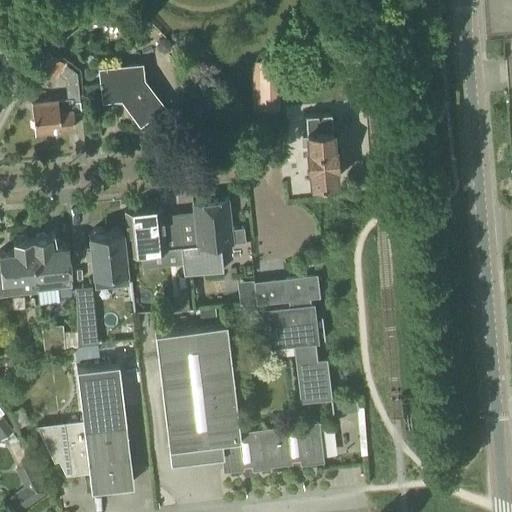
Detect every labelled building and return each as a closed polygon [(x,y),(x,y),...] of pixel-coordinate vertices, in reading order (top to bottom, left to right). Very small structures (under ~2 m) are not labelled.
[(50,53),(40,67),(54,77),(64,62),(50,53)] [(279,109),(278,58),(254,59),(251,78),(252,110),(279,109)] [(165,104),(144,77),(142,61),(100,67),(103,95),(124,93),(142,120),(165,104)] [(35,131),(75,127),(72,97),(32,101),(35,131)] [(337,178),(331,111),(303,113),(305,134),(300,134),(300,142),(305,141),(309,181),(337,178)] [(182,245),(219,243),(244,240),(244,239),(242,226),(231,227),(228,198),(191,202),(192,210),(179,211),(182,245)] [(182,245),(179,211),(161,213),(160,205),(124,209),(128,251),(140,250),(140,251),(180,246),(182,245)] [(106,231),(100,227),(93,228),(90,232),(88,233),(89,244),(82,244),(83,257),(91,256),(94,286),(128,282),(122,229),(106,231)] [(31,237),(37,288),(54,286),(55,296),(72,294),(70,271),(66,243),(51,245),(50,235),(48,235),(45,232),(37,233),(35,236),(31,237)] [(37,288),(31,237),(29,237),(25,234),(18,235),(16,239),(12,239),(14,249),(0,250),(0,269),(3,292),(37,288)] [(180,246),(183,273),(222,270),(219,243),(182,245),(180,246)] [(319,297),(317,274),(315,274),(316,276),(285,280),(289,309),(265,312),(266,321),(264,321),(265,328),(267,328),(269,344),(292,341),(300,403),(301,402),(301,400),(331,396),(327,359),(326,359),(326,361),(317,362),(308,295),(318,294),(318,297),(319,297)] [(77,344),(97,341),(92,284),(75,285),(77,344)] [(239,429),(226,322),(155,331),(168,446),(219,440),(223,470),(243,467),(243,464),(251,463),(252,468),(271,465),(270,463),(292,461),(292,459),(299,458),(300,462),(323,460),(319,421),(323,421),(323,419),(239,429)] [(126,394),(136,393),(130,344),(120,345),(126,394)] [(0,444),(19,435),(11,418),(0,423),(0,444)] [(85,425),(84,418),(66,421),(68,434),(44,437),(44,436),(42,437),(54,460),(58,458),(65,473),(89,471),(91,487),(133,482),(125,421),(85,425)] [(12,494),(22,508),(45,490),(38,475),(12,494)]
